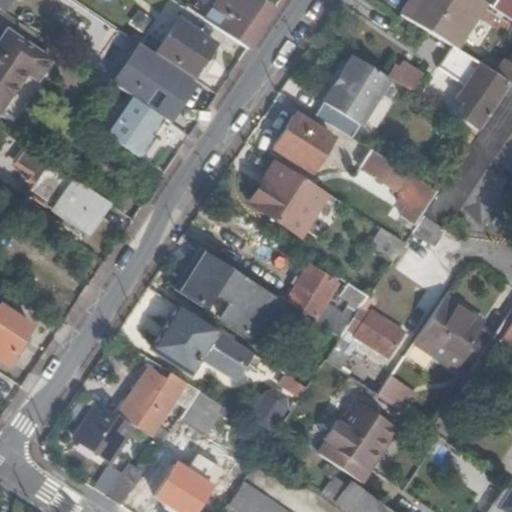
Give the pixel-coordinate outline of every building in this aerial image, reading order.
[(204,0),(193,18),(201,24),(217,0),(204,0)] [(257,5),(249,0),(217,0),(201,24),(244,53),(271,14),(257,5)] [(414,0),(404,0),(394,16),(401,21),(414,0)] [(414,0),(401,21),(450,52),(480,8),(467,0),(414,0)] [(213,46),(176,21),(152,57),(178,74),(189,82),(213,46)] [(51,65),(6,35),(0,44),(0,74),(20,88),(27,77),(38,84),(51,65)] [(113,50),(129,61),(138,47),(122,36),(113,50)] [(511,44),(509,43),(487,76),(504,86),(507,88),(511,81),(511,44)] [(204,95),(177,77),(178,74),(152,57),(147,53),(126,85),(184,124),(204,95)] [(398,57),(387,75),(410,90),(422,72),(398,57)] [(339,74),(330,89),(312,118),(348,141),(385,81),(349,58),(339,74)] [(474,67),(460,58),(446,79),(460,89),(474,67)] [(480,71),(474,67),(460,89),(466,93),(480,71)] [(339,74),(334,71),(325,86),(330,89),(339,74)] [(460,89),(452,101),(460,106),(452,117),(474,131),(504,86),(487,76),(480,71),(466,93),(460,89)] [(0,118),(20,88),(0,74),(0,118)] [(511,81),(507,88),(474,138),(459,160),(480,175),(511,128),(511,81)] [(137,106),(128,100),(119,115),(120,116),(127,121),(137,106)] [(460,106),(452,101),(444,112),(452,117),(460,106)] [(150,139),(142,134),(153,117),(137,106),(127,121),(120,116),(112,128),(119,134),(113,145),(136,160),(150,139)] [(307,175),(328,144),(292,119),(270,151),(307,175)] [(401,212),(395,220),(412,230),(420,217),(435,195),(434,195),(387,165),(368,154),(357,170),(395,194),(393,198),(395,199),(396,199),(392,205),(401,212)] [(11,177),(43,184),(48,161),(15,155),(11,177)] [(459,160),(435,195),(420,217),(441,232),(480,175),(459,160)] [(256,183),(263,187),(249,210),(295,240),(324,197),(269,162),(256,183)] [(50,214),(84,237),(106,206),(59,174),(47,193),(58,201),(50,214)] [(263,187),(256,183),(242,205),(249,210),(263,187)] [(420,217),(412,230),(410,234),(432,249),(443,233),(441,232),(420,217)] [(379,231),(368,249),(390,264),(402,246),(379,231)] [(199,255),(207,260),(217,245),(205,237),(195,252),(199,255)] [(173,295),(254,346),(280,305),(222,269),(207,260),(199,255),(173,295)] [(287,303),(314,320),(311,325),(338,342),(360,310),(366,300),(345,287),(337,299),(348,307),(341,316),(342,317),(338,324),(319,311),(323,305),(334,287),(308,270),(287,303)] [(441,300),(412,343),(464,378),(469,371),(478,357),(491,338),(478,329),(480,326),(441,300)] [(323,305),(319,311),(338,324),(342,317),(341,316),(323,305)] [(11,357),(28,330),(0,310),(0,364),(2,366),(9,356),(11,357)] [(260,362),(176,310),(150,350),(189,375),(199,361),(231,382),(243,365),(254,371),(260,362)] [(360,310),(338,342),(324,363),(338,372),(346,360),(341,356),(352,340),(384,360),(401,334),(371,314),(369,316),(360,310)] [(507,313),(502,320),(495,331),(499,335),(493,344),(509,355),(511,350),(511,316),(507,313)] [(490,364),(478,357),(469,371),(480,379),(490,364)] [(159,378),(148,371),(115,418),(127,426),(159,447),(165,438),(155,431),(174,403),(184,410),(195,393),(163,372),(159,378)] [(282,376),(275,387),(298,401),(305,390),(282,376)] [(406,391),(387,379),(375,398),(393,409),(406,391)] [(253,408),(277,420),(288,399),(264,387),(253,408)] [(195,393),(184,410),(176,422),(203,439),(223,410),(195,393)] [(354,399),(338,422),(324,443),(316,455),(326,462),(336,469),(352,481),(358,485),(395,427),(354,399)] [(124,438),(121,436),(127,426),(115,418),(96,407),(74,440),(107,461),(124,438)] [(338,422),(333,418),(319,440),(324,443),(338,422)] [(153,498),(175,511),(192,511),(219,473),(195,457),(183,475),(172,468),(153,498)] [(336,469),(326,462),(319,472),(330,478),(336,469)] [(336,469),(330,478),(320,492),(336,503),(352,481),(336,469)] [(133,486),(121,477),(105,500),(118,508),(133,486)] [(335,506),(343,511),(398,511),(358,485),(352,481),(336,503),(335,506)] [(282,511),(241,485),(226,508),(231,511),(282,511)] [(511,511),(511,489),(511,488),(496,509),(493,511),(511,511)]
